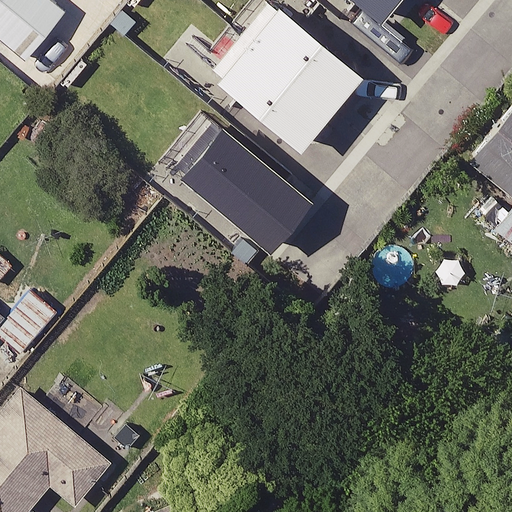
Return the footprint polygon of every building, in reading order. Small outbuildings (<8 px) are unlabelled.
[(65,10),(53,0),(0,0),(0,35),(26,57),(65,10)] [(365,72),(279,0),(217,75),(302,146),(365,72)] [(395,0),(360,0),(381,17),(395,0)] [(137,22),(123,10),(113,21),(127,33),(137,22)] [(511,108),(469,161),(511,195),(511,108)] [(314,197),(223,121),(181,172),(272,248),(314,197)] [(511,206),(495,227),(511,240),(511,206)] [(30,288),(0,325),(0,332),(23,351),(57,308),(30,288)] [(22,382),(0,408),(0,511),(25,511),(51,481),(76,503),(114,458),(22,382)] [(272,511),(255,469),(151,511),(272,511)]
